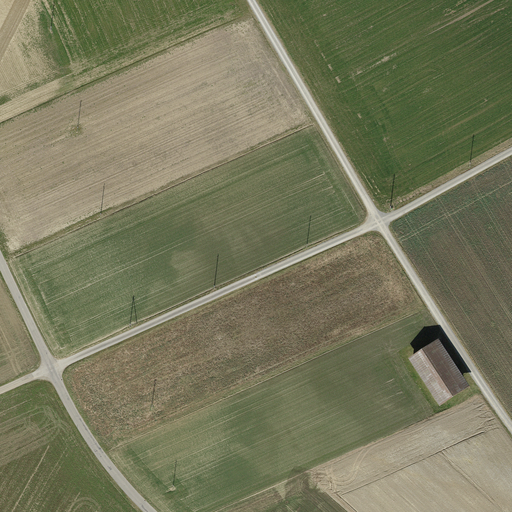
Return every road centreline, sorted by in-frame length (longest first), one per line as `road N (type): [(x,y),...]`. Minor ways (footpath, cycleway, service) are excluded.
road 1 (track): [(511,421),(248,0)]
road 2 (track): [(0,392),(382,224)]
road 3 (unclassified): [(0,256),(71,407),(151,511)]
road 4 (track): [(511,153),(382,224)]
